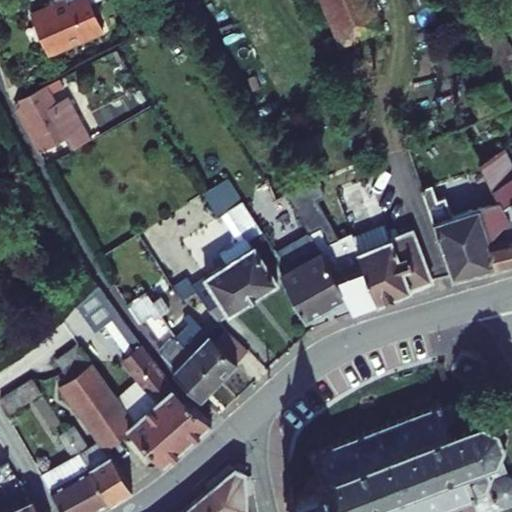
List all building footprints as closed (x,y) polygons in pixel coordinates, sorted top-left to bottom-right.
[(4,0),(13,21),(14,26),(52,11),(70,58),(93,47),(74,0),(4,0)] [(362,0),(314,0),(329,38),(370,21),(362,0)] [(484,74),(508,62),(511,60),(511,0),(492,0),(489,2),(457,18),(484,74)] [(46,71),(20,86),(11,91),(36,138),(60,124),(69,139),(88,128),(80,112),(71,117),(46,71)] [(471,130),(463,114),(496,99),(484,74),(388,119),(400,143),(447,122),(457,138),(471,130)] [(123,96),(109,107),(119,119),(144,99),(139,92),(127,101),(123,96)] [(511,172),(509,168),(504,172),(492,145),(468,158),(471,164),(482,182),(489,194),(496,208),(502,205),(505,214),(511,227),(511,172)] [(482,182),(471,164),(460,170),(471,188),(482,182)] [(286,237),(293,233),(328,293),(338,309),(362,300),(341,251),(332,231),(322,235),(301,202),(310,197),(304,183),(271,196),(262,199),(286,237)] [(190,192),(189,190),(143,217),(147,226),(195,200),(190,192)] [(410,200),(437,276),(476,268),(472,232),(505,214),(502,205),(496,208),(489,194),(441,209),(436,191),(410,200)] [(178,274),(189,292),(187,293),(196,307),(203,315),(215,306),(259,280),(236,242),(227,247),(223,241),(244,228),(225,198),(206,211),(220,234),(195,250),(202,260),(178,274)] [(511,227),(505,214),(472,232),(476,268),(511,259),(511,227)] [(391,233),(341,251),(362,300),(410,282),(414,281),(396,231),(391,233)] [(262,270),(289,316),(328,293),(293,233),(286,237),(260,253),(268,266),(262,270)] [(96,271),(92,275),(73,296),(86,320),(115,304),(96,271)] [(135,285),(151,313),(171,302),(155,273),(135,285)] [(135,285),(119,294),(131,317),(141,312),(144,317),(151,313),(135,285)] [(203,373),(219,357),(230,346),(208,321),(196,332),(175,310),(159,327),(167,337),(203,373)] [(159,327),(144,342),(156,364),(185,391),(203,373),(167,337),(159,327)] [(145,391),(123,414),(117,420),(153,459),(196,416),(184,404),(157,378),(131,331),(113,348),(145,391)] [(58,346),(68,364),(52,373),(93,434),(78,441),(68,421),(57,427),(97,497),(104,493),(122,481),(98,441),(117,420),(123,414),(86,354),(75,336),(58,346)] [(15,356),(0,364),(0,386),(26,374),(15,356)] [(31,378),(0,397),(0,398),(9,413),(41,392),(31,378)] [(278,485),(271,487),(274,494),(267,496),(272,507),(278,504),(281,511),(419,511),(429,508),(430,511),(437,511),(439,511),(437,505),(459,497),(465,511),(480,511),(504,503),(511,491),(504,477),(498,475),(491,458),(487,457),(488,449),(494,450),(495,444),(490,442),(487,434),(491,432),(487,427),(484,429),(478,426),(480,422),(475,420),(473,423),(462,427),(460,422),(464,421),(464,415),(456,415),(461,410),(455,405),(450,409),(445,406),(447,401),(441,398),(439,404),(428,404),(426,396),(419,398),(421,404),(410,409),(409,404),(401,407),(403,411),(384,419),(382,414),(376,416),(378,421),(358,429),(356,424),(349,427),(351,432),(332,439),(329,434),(323,437),(325,442),(308,449),(306,443),(296,446),(299,452),(294,454),(297,460),(300,458),(305,474),(289,479),(293,487),(288,489),(281,491),(278,485)] [(69,511),(97,497),(57,427),(46,433),(58,452),(32,466),(56,511),(69,511)] [(180,511),(247,511),(247,473),(233,468),(193,503),(181,511),(180,511)] [(0,511),(33,511),(22,488),(0,499),(0,511)]
